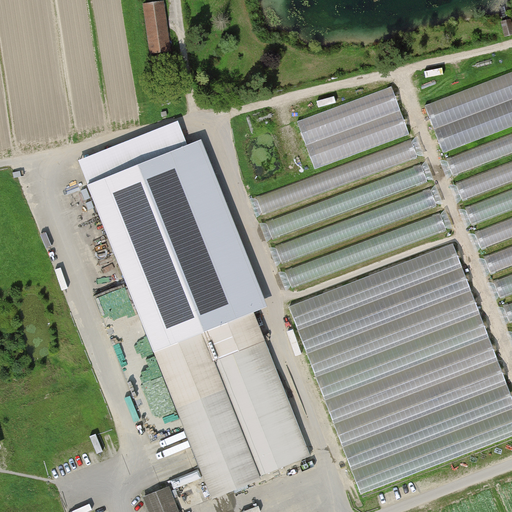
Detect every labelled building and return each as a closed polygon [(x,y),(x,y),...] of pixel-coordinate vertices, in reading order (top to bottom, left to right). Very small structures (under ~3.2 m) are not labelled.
[(164,2),(144,6),(152,53),(171,50),(164,2)] [(511,127),(511,73),(426,106),(444,153),(511,127)] [(392,88),(298,123),(316,171),(410,137),(392,88)] [(511,134),(447,159),(454,175),(511,152),(511,134)] [(201,138),(86,183),(212,500),(272,476),(312,460),(253,311),(267,305),(201,138)] [(412,140),(256,198),(263,216),(419,158),(412,140)] [(511,162),(458,183),(464,199),(511,180),(511,162)] [(422,166),(267,226),(274,244),(429,184),(422,166)] [(431,189),(276,249),(283,268),(438,208),(431,189)] [(511,190),(468,208),(474,224),(511,209),(511,190)] [(442,213),(287,273),(294,291),(449,231),(442,213)] [(511,219),(477,233),(483,249),(511,238),(511,219)] [(511,397),(453,246),(290,309),(362,496),(511,438),(511,397)] [(511,247),(486,257),(493,273),(511,265),(511,247)] [(511,274),(495,281),(502,297),(511,293),(511,274)] [(74,432),(105,424),(101,408),(70,416),(74,432)] [(177,511),(169,489),(142,500),(146,511),(177,511)]
